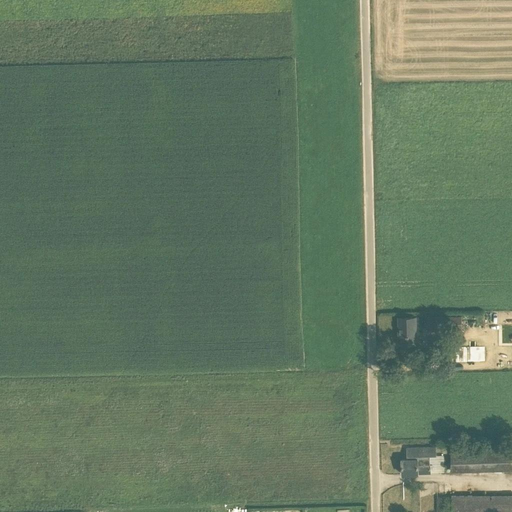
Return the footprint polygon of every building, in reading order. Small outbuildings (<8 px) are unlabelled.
[(463,316),(427,317),(427,331),(463,330),(463,316)] [(417,317),(401,317),(401,334),(399,334),(399,343),(417,343),(417,317)] [(484,361),(484,345),(454,346),(454,362),(484,361)] [(430,455),(436,455),(435,447),(407,448),(407,459),(402,459),(402,474),(431,473),(431,465),(430,465),(430,455)] [(511,451),(450,454),(451,472),(511,469),(511,451)] [(511,511),(511,494),(451,495),(451,511),(511,511)] [(445,498),(437,498),(436,511),(440,511),(445,511),(445,498)]
